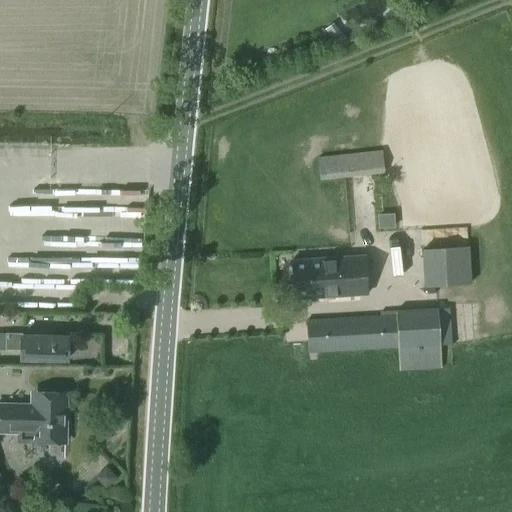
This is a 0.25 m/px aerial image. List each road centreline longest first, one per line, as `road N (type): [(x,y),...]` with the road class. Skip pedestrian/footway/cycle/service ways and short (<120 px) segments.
road 1 (tertiary): [(149,511),(197,0)]
road 2 (track): [(182,118),(210,118),(504,3)]
road 3 (unknown): [(165,309),(376,293)]
